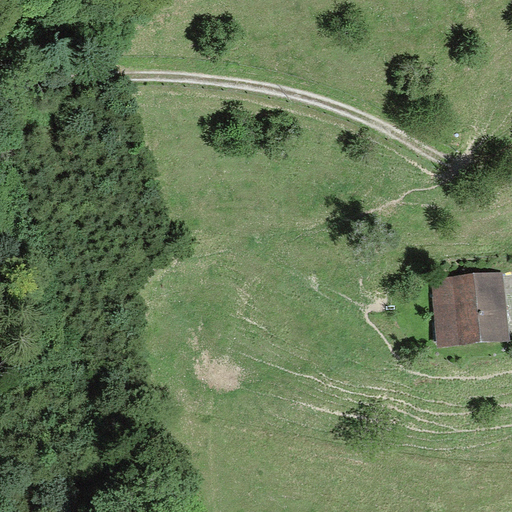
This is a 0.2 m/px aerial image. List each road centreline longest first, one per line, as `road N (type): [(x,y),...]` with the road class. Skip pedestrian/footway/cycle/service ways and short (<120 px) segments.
road 1 (track): [(0,88),(192,77),(327,99),(456,163)]
road 2 (track): [(0,55),(119,0)]
